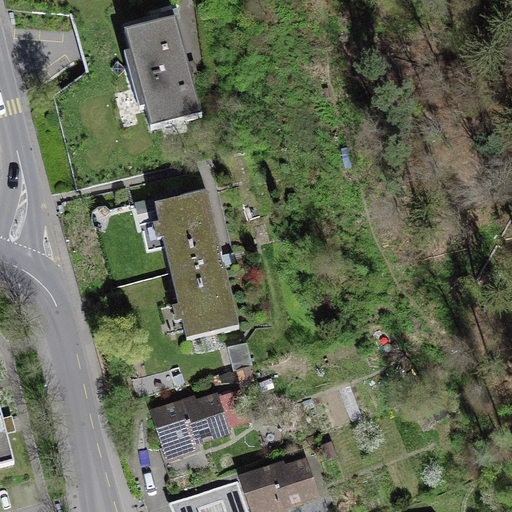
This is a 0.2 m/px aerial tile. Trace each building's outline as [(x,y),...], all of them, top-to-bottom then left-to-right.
[(125,34),(151,130),(201,117),(175,21),(125,34)] [(205,196),(157,207),(187,339),(236,328),(205,196)] [(163,448),(167,460),(197,450),(194,443),(228,431),(227,429),(248,423),(237,392),(205,403),(206,403),(186,410),(184,405),(152,416),(163,448)] [(0,467),(13,464),(0,414),(0,467)] [(167,460),(174,479),(203,470),(197,450),(167,460)] [(274,469),(241,480),(251,511),(286,511),(285,508),(318,497),(307,463),(295,467),(295,468),(276,474),(274,469)] [(247,511),(237,482),(168,505),(171,511),(247,511)]
